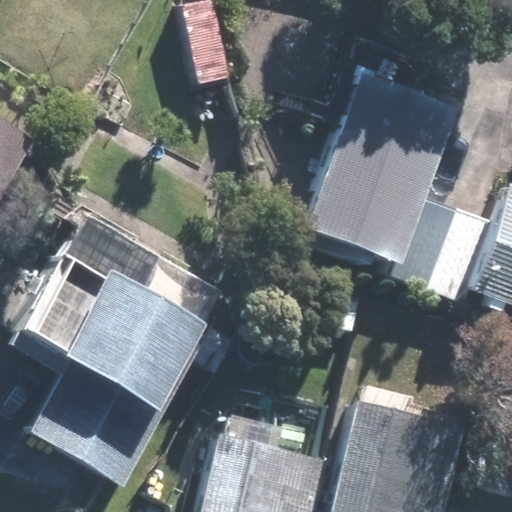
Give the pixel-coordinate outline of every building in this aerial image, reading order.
[(460,75),(367,42),(301,226),(394,259),(420,187),(460,75)] [(0,184),(31,133),(0,114),(0,184)] [(468,286),(511,301),(511,175),(499,171),(485,210),(420,187),(394,259),(387,281),(460,307),(468,286)] [(236,331),(108,256),(92,283),(46,256),(0,333),(0,336),(59,371),(6,461),(77,503),(98,467),(116,477),(185,360),(210,375),(236,331)] [(429,511),(457,416),(358,387),(324,504),(350,511),(429,511)] [(310,511),(334,436),(223,402),(189,511),(310,511)]
